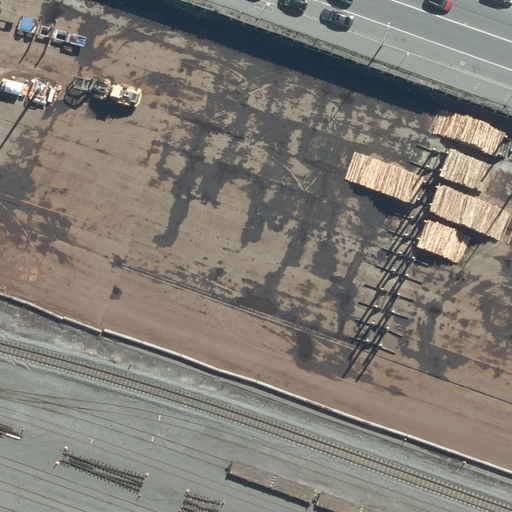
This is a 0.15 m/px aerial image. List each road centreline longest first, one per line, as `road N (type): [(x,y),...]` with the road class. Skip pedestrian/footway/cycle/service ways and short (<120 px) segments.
road 1 (unknown): [(4,135),(511,306)]
road 2 (secondary): [(391,0),(511,42)]
